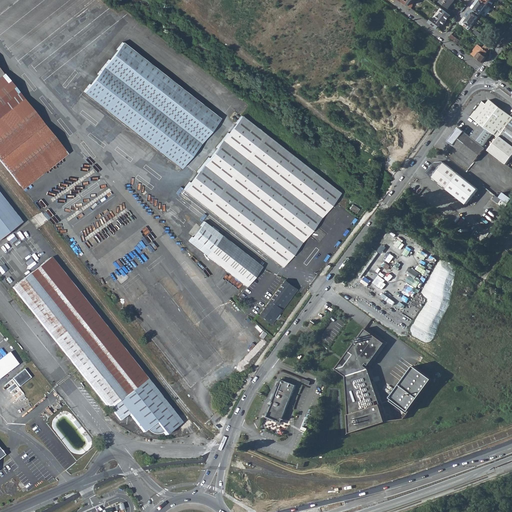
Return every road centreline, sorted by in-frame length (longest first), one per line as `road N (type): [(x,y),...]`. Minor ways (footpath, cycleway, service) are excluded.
road 1 (tertiary): [(485,83),(468,90),(270,359),(221,456)]
road 2 (primary): [(511,448),(319,511)]
road 3 (primary): [(369,511),(511,461)]
